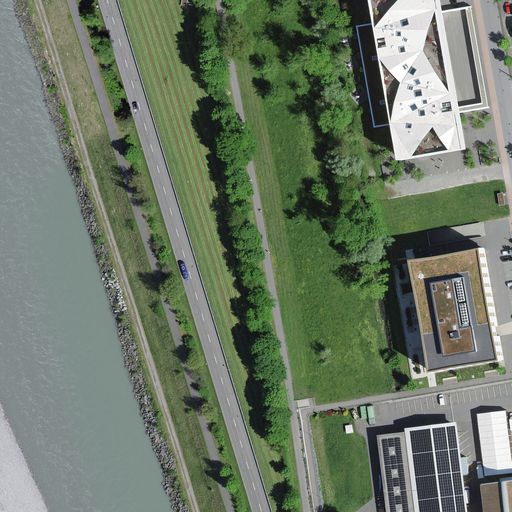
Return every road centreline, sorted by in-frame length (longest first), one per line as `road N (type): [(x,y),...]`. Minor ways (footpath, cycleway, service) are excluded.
road 1 (track): [(37,0),(196,511)]
road 2 (unclassified): [(261,511),(106,0)]
